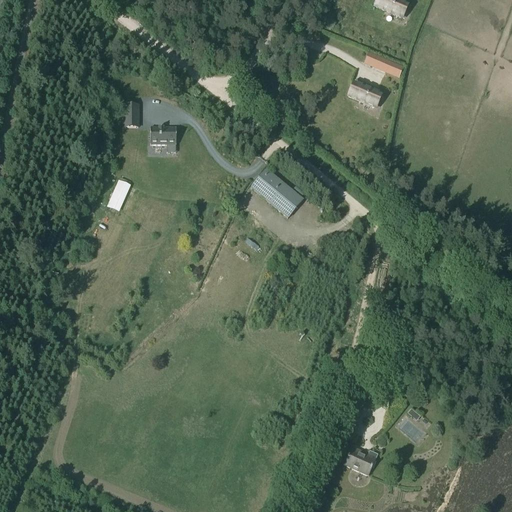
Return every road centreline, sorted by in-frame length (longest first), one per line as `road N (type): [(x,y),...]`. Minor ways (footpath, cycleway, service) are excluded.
road 1 (track): [(511,335),(99,0)]
road 2 (track): [(381,226),(351,348),(285,511)]
road 3 (track): [(429,267),(414,294),(387,313),(402,368),(376,429),(354,428),(369,411)]
road 4 (track): [(279,141),(252,170),(232,171),(189,122),(150,113)]
road 5 (track): [(260,40),(323,46),(377,74)]
